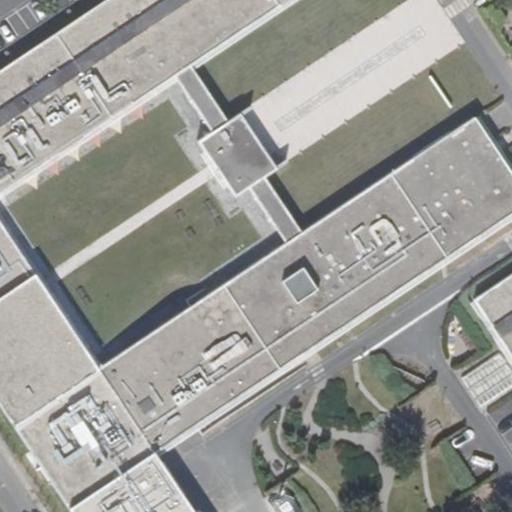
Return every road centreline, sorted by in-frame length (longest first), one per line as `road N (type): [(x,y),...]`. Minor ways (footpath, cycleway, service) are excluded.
road 1 (unknown): [(409,295),(238,410),(238,467),(267,511)]
road 2 (unknown): [(511,455),(409,295)]
